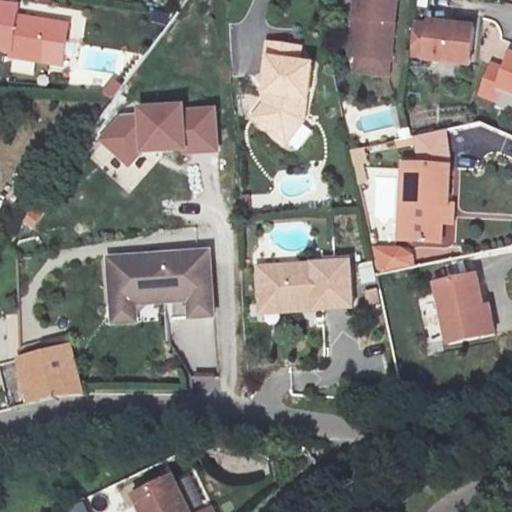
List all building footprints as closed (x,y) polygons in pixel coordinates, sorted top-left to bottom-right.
[(0,0),(0,43),(67,53),(73,9),(23,2),(23,0),(0,0)] [(396,62),(404,0),(357,0),(349,53),(396,62)] [(417,23),(412,52),(432,56),(430,64),(472,72),(481,26),(438,19),(436,26),(417,23)] [(299,30),(267,32),(269,63),(273,63),(274,81),(279,81),(280,95),(269,107),(292,128),(316,101),(315,79),(316,79),(314,45),(300,46),(299,30)] [(511,105),(511,79),(491,74),(484,107),(505,112),(506,104),(511,105)] [(279,81),(274,81),(275,93),(265,104),(269,107),(280,95),(279,81)] [(141,104),(140,114),(124,115),(104,138),(131,168),(144,154),(187,152),(184,159),(224,155),(223,108),(192,108),(190,100),(141,104)] [(422,195),(431,193),(426,158),(457,156),(456,123),(413,133),(404,135),(406,161),(371,164),(378,238),(427,235),(424,211),(422,195)] [(364,148),(354,150),(358,182),(368,181),(364,148)] [(440,194),(431,193),(422,195),(424,211),(440,211),(440,194)] [(415,268),(413,244),(374,247),(376,272),(415,268)] [(214,249),(115,252),(117,298),(139,297),(139,290),(195,287),(195,295),(195,305),(216,304),(214,249)] [(349,256),(258,262),(260,297),(286,296),(286,304),(305,303),(304,299),(316,298),(316,303),(352,301),(349,256)] [(466,306),(474,305),(468,272),(421,279),(436,346),(473,338),(466,306)] [(139,297),(195,295),(195,287),(139,290),(139,297)] [(286,296),(260,297),(261,306),(286,304),(286,296)] [(139,297),(117,298),(118,315),(139,315),(139,297)] [(483,304),(474,305),(466,306),(473,338),(491,334),(483,304)] [(93,386),(80,331),(28,348),(39,392),(54,387),(93,386)] [(195,511),(180,478),(138,497),(144,510),(139,511),(195,511)] [(64,511),(88,511),(83,500),(63,508),(64,511)]
